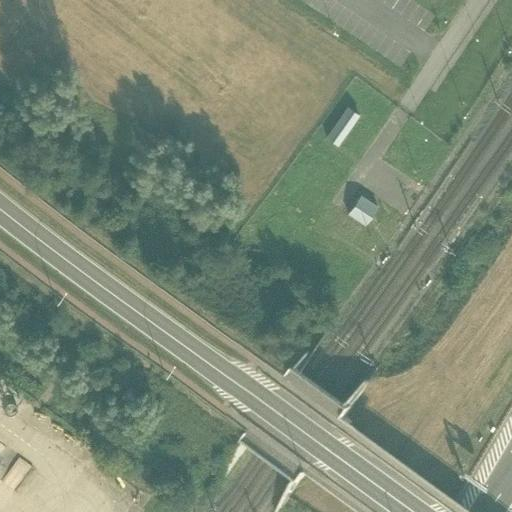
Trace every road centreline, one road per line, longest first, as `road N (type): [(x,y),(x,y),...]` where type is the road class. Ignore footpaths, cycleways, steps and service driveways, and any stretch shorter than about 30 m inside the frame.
road 1 (secondary): [(0,209),(413,511)]
road 2 (unclassified): [(479,0),(406,106)]
